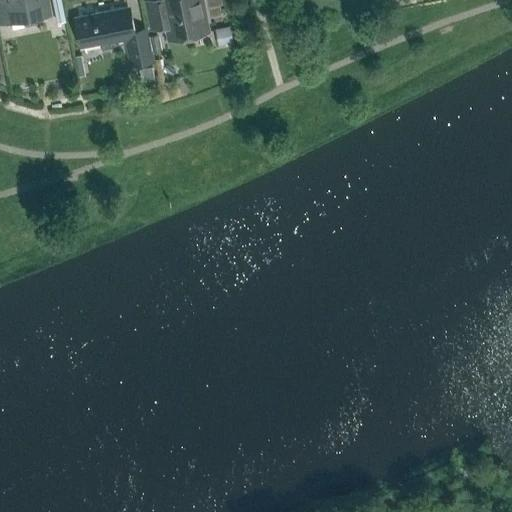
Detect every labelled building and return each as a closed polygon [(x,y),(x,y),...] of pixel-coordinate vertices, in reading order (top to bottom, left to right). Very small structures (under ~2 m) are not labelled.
[(6,0),(6,1),(0,2),(0,19),(11,17),(11,20),(13,29),(36,24),(34,15),(36,14),(49,12),(46,0),(6,0)] [(170,40),(209,32),(202,0),(149,0),(147,1),(152,28),(167,25),(170,40)] [(78,15),(85,48),(100,45),(101,51),(119,48),(118,45),(126,44),(131,66),(154,61),(147,27),(135,30),(130,4),(78,15)] [(65,21),(62,5),(54,7),(57,23),(65,21)] [(233,42),(230,26),(216,29),(219,45),(233,42)] [(162,49),(159,33),(149,35),(152,51),(162,49)]
